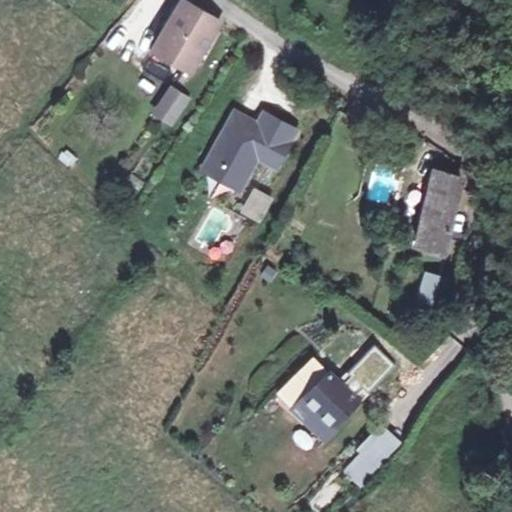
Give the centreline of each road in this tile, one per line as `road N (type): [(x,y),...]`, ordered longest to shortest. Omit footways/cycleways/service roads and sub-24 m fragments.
road 1 (unclassified): [(223,0),(378,85),(473,157)]
road 2 (unclassified): [(473,157),(511,394)]
road 3 (unclassified): [(510,0),(473,157)]
